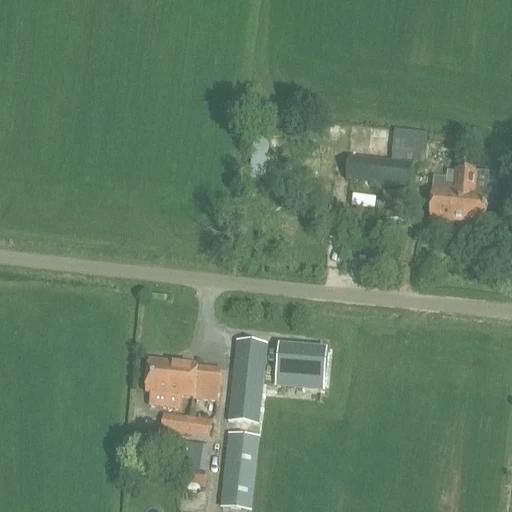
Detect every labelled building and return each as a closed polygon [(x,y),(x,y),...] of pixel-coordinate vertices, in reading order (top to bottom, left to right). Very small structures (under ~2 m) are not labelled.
[(254,138),(248,184),(264,186),(270,140),(254,138)] [(392,161),(424,164),(426,143),(394,140),(392,161)] [(410,188),(413,166),(349,160),(347,182),(410,188)] [(456,185),(447,184),(447,180),(434,179),(430,222),(486,227),(489,196),(491,174),(478,173),(457,170),(456,185)] [(407,223),(410,196),(384,192),(380,218),(407,223)] [(371,222),(353,219),(350,237),(369,240),(371,222)] [(259,426),(268,346),(236,342),(229,423),(259,426)] [(326,352),(279,348),(276,387),(324,391),(326,352)] [(198,368),(150,363),(147,395),(152,396),(150,409),(181,412),(182,399),(194,400),(194,401),(219,404),(222,371),(198,368)] [(209,438),(211,424),(188,421),(186,435),(209,438)] [(251,511),(260,438),(229,435),(222,509),(246,511),(251,511)] [(204,486),(206,474),(185,471),(184,483),(204,486)]
